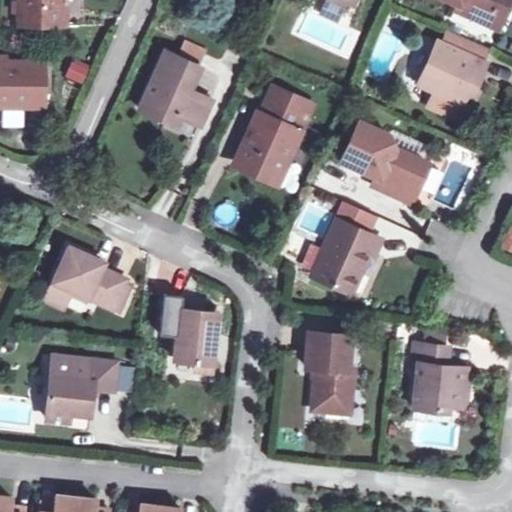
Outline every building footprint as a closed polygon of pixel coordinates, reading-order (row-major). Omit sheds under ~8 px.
[(16,0),(16,26),(58,26),(58,1),(58,0),(16,0)] [(448,0),(454,2),(470,10),(468,16),(487,24),(497,0),(448,0)] [(508,0),(497,0),(487,24),(496,28),(508,0)] [(58,1),(58,26),(67,26),(67,2),(58,1)] [(452,8),(468,16),(470,10),(454,2),(452,8)] [(445,30),(441,43),(479,59),(485,47),(445,30)] [(479,59),(441,43),(437,41),(418,84),(432,90),(426,106),(446,113),(458,110),(471,80),(476,82),(485,62),(479,59)] [(139,108),(161,118),(166,109),(178,115),(200,125),(211,100),(189,90),(200,67),(165,52),(139,108)] [(68,77),(82,81),(87,64),(74,60),(68,77)] [(3,65),(0,64),(0,106),(41,107),(40,65),(3,65)] [(314,104),(272,85),(236,163),(278,182),(314,104)] [(3,125),(24,124),(23,109),(2,111),(3,125)] [(178,115),(166,109),(161,118),(174,124),(178,115)] [(372,183),(406,198),(412,184),(417,187),(428,162),(394,147),(389,133),(358,120),(340,159),(376,175),(372,183)] [(412,184),(406,198),(412,201),(417,187),(412,184)] [(231,229),(239,209),(220,201),(212,221),(231,229)] [(343,203),(336,218),(372,234),(378,217),(343,203)] [(312,275),(347,290),(359,264),(363,266),(369,253),(374,255),(381,238),(372,234),(336,218),(312,275)] [(497,246),(511,252),(511,224),(508,223),(497,246)] [(125,278),(101,267),(102,262),(69,246),(51,285),(68,293),(71,287),(118,309),(124,298),(117,295),(125,278)] [(359,264),(347,290),(352,293),(363,266),(359,264)] [(196,359),(210,361),(215,311),(180,306),(180,294),(162,292),(157,333),(175,334),(173,357),(196,359)] [(419,325),(417,342),(441,345),(443,328),(419,325)] [(331,403),(349,404),(351,368),(346,368),(348,334),(307,330),(304,365),(314,365),(312,408),(331,410),(331,403)] [(458,389),(463,383),(465,365),(441,363),(443,345),(441,345),(417,342),(413,342),(411,361),(416,362),(412,406),(440,409),(447,403),(456,404),(458,389)] [(116,361),(89,358),(86,378),(51,375),(46,416),(69,419),(70,411),(89,414),(92,386),(113,389),(116,361)] [(209,370),(210,361),(196,359),(195,369),(209,370)] [(458,389),(456,404),(465,405),(468,383),(463,383),(458,389)] [(0,400),(0,421),(31,424),(33,404),(0,400)] [(348,411),(349,404),(331,403),(331,410),(348,411)] [(73,511),(75,497),(53,494),(52,504),(51,511),(42,511),(37,511),(73,511)] [(10,511),(11,506),(12,497),(0,495),(0,511),(10,511)] [(96,511),(96,508),(98,499),(75,497),(73,511),(96,511)] [(38,502),(37,511),(42,511),(51,511),(52,504),(38,502)] [(159,511),(160,505),(138,503),(137,511),(136,511),(159,511)]
